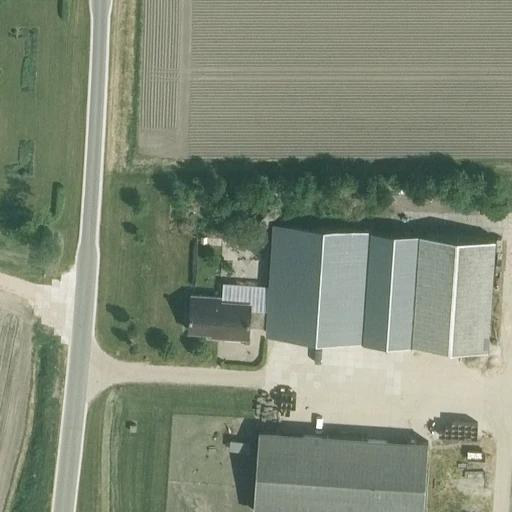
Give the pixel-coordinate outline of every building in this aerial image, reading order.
[(511,203),(500,205),(502,222),(511,220),(511,203)] [(375,231),(274,224),(269,308),(267,326),(267,334),(368,341),(375,231)] [(424,234),(375,230),(375,231),(368,341),(417,345),(424,234)] [(495,238),(424,234),(417,345),(487,349),(495,238)] [(249,325),(267,326),(269,308),(250,307),(251,302),(221,300),(221,297),(191,295),(188,331),(224,333),(224,337),(248,338),(249,325)] [(263,511),(422,511),(427,442),(259,430),(253,511),(263,511)] [(235,434),(234,445),(251,445),(252,434),(235,434)]
